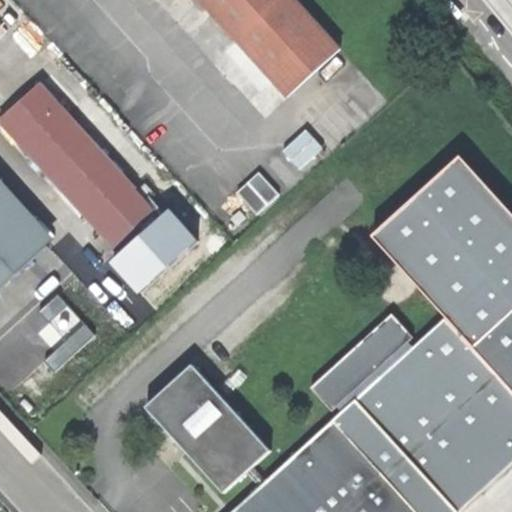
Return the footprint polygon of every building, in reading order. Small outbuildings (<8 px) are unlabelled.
[(294,0),(197,0),(287,100),(340,51),(294,0)] [(122,254),(162,218),(40,84),(0,120),(122,254)] [(258,215),(280,195),(260,173),(238,193),(258,215)] [(0,290),(48,247),(0,194),(0,290)] [(69,307),(59,296),(40,313),(50,324),(69,307)] [(50,324),(39,334),(56,353),(86,325),(69,307),(50,324)] [(511,313),(475,346),(449,317),(416,346),(411,341),(417,335),(395,310),(312,385),(333,409),(339,405),(344,409),(304,447),(293,449),(293,457),(271,477),(261,485),(231,511),(457,511),(511,464),(511,313)] [(96,336),(86,325),(56,353),(45,362),(55,373),(96,336)] [(259,463),(272,450),(193,363),(144,406),(225,495),(249,472),(259,463)] [(249,472),(261,485),(271,477),(259,463),(249,472)]
